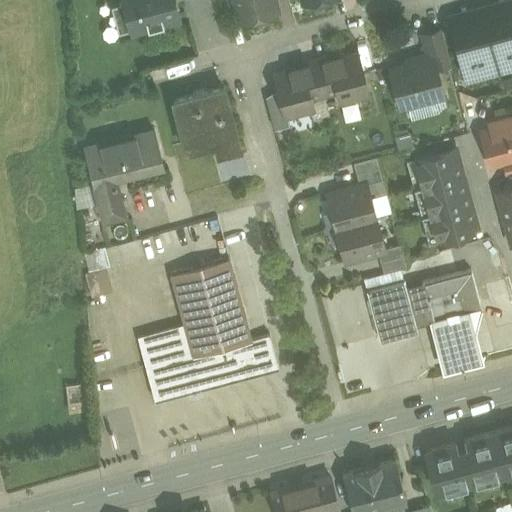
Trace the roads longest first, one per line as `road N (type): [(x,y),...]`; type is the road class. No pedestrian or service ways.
road 1 (residential): [(382,0),(357,15),(235,50),(340,432)]
road 2 (secondary): [(45,511),(340,432)]
road 3 (secondary): [(340,432),(511,384)]
road 4 (residential): [(511,263),(469,132)]
